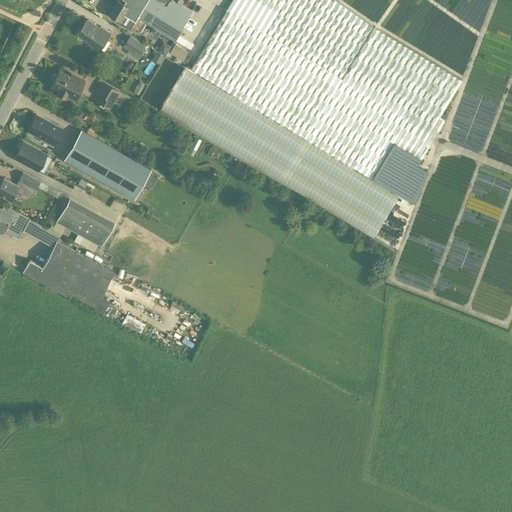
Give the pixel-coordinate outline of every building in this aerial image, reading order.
[(154,27),(154,28),(174,40),(175,39),(192,12),(187,8),(173,0),(126,0),(124,3),(118,0),(117,0),(114,6),(112,5),(108,11),(111,12),(110,13),(121,20),(119,23),(131,30),(132,27),(141,32),(146,22),(154,27)] [(233,0),(192,68),(373,178),(395,141),(422,158),(445,120),(440,117),(463,79),(374,26),(373,27),(335,0),(233,0)] [(99,50),(111,33),(100,26),(99,27),(88,19),(77,34),(89,42),(89,43),(99,50)] [(147,44),(138,39),(130,34),(124,46),(140,55),(147,44)] [(179,35),(176,40),(191,48),(194,42),(179,35)] [(174,43),(169,52),(184,60),(189,50),(174,43)] [(164,56),(157,52),(155,55),(152,59),(160,64),(164,56)] [(64,96),(66,94),(74,98),(84,80),(70,73),(69,75),(59,70),(57,73),(56,73),(54,73),(51,79),(51,81),(53,82),(51,85),(58,89),(57,92),(64,96)] [(127,94),(110,85),(101,80),(95,92),(99,94),(95,101),(110,109),(119,93),(121,94),(120,96),(124,99),(127,94)] [(28,129),(42,136),(41,138),(54,144),(62,128),(42,118),(41,120),(35,116),(28,129)] [(152,169),(81,128),(64,159),(134,199),(152,169)] [(46,154),(22,141),(22,142),(20,142),(19,142),(17,146),(17,148),(19,148),(14,157),(37,170),(46,154)] [(418,165),(422,158),(395,141),(373,178),(415,203),(427,170),(418,165)] [(232,171),(243,178),(248,169),(248,168),(249,165),(240,160),(238,163),(237,163),(232,171)] [(3,177),(0,183),(0,193),(10,198),(15,189),(25,194),(29,186),(34,189),(35,189),(36,186),(39,180),(23,172),(16,184),(3,177)] [(60,192),(39,180),(36,186),(57,197),(60,192)] [(86,183),(81,180),(78,186),(84,189),(86,183)] [(56,221),(101,246),(115,222),(70,197),(56,221)] [(0,231),(12,238),(13,236),(19,239),(23,230),(52,246),(42,266),(29,259),(22,272),(64,295),(66,292),(94,307),(93,309),(102,314),(110,300),(100,295),(113,271),(103,266),(106,261),(97,256),(94,261),(57,241),(60,235),(4,205),(2,209),(0,208),(0,207),(0,231)] [(0,267),(6,270),(9,264),(3,261),(0,267)]
